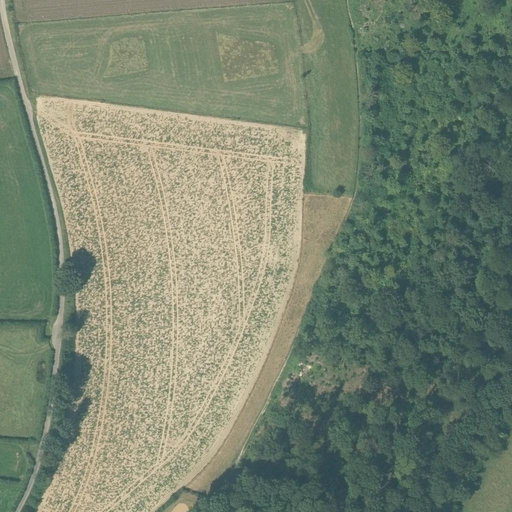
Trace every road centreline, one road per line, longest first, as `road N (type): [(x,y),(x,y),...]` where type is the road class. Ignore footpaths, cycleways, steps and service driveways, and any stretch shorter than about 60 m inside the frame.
road 1 (unclassified): [(0,0),(60,254),(49,404),(16,511)]
road 2 (track): [(360,511),(432,474),(511,370)]
